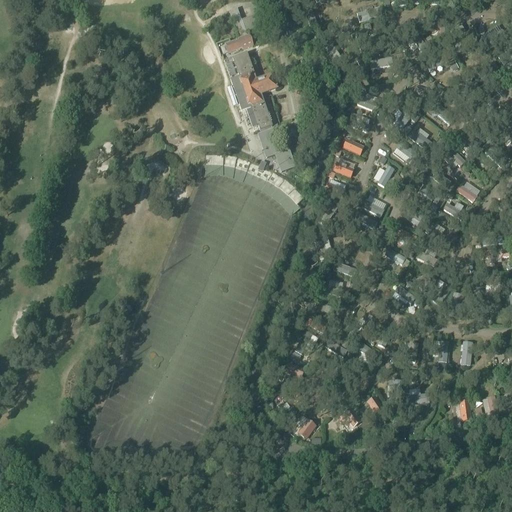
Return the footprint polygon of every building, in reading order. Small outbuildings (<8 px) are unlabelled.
[(239,42),(225,47),(228,56),(242,51),(242,52),(252,48),(249,38),(247,38),(245,34),(261,29),(256,17),(241,22),(237,10),(229,13),(239,41),(239,42)] [(239,78),(230,81),(241,113),(250,110),(257,129),(258,129),(259,133),(260,133),(271,129),(272,129),(278,127),(268,100),(267,100),(265,95),(276,91),(272,79),(256,84),(246,55),(233,60),(239,78)] [(430,90),(422,83),(412,93),(420,101),(430,90)] [(457,107),(479,102),(477,88),(454,93),(457,107)] [(370,123),(351,116),(346,128),(365,135),(370,123)] [(389,134),(397,140),(408,125),(400,120),(389,134)] [(259,137),(267,160),(275,157),(281,174),(294,169),(288,152),(280,155),(272,132),(259,137)] [(426,154),(432,147),(413,133),(407,140),(426,154)] [(342,151),(360,159),(364,150),(346,142),(342,151)] [(498,171),(505,164),(491,149),(484,156),(498,171)] [(332,175),(350,182),(355,172),(336,165),(332,175)] [(383,191),(394,173),(387,169),(377,187),(383,191)] [(342,202),(346,193),(328,186),(324,195),(342,202)] [(472,206),(477,200),(459,188),(455,194),(472,206)] [(384,214),(365,204),(361,211),(380,221),(384,214)] [(462,224),(465,218),(446,207),(443,213),(462,224)] [(324,229),(337,212),(331,208),(317,224),(324,229)] [(373,233),(377,225),(358,215),(354,223),(373,233)] [(440,247),(445,240),(428,229),(424,236),(440,247)] [(416,249),(419,241),(398,232),(395,239),(416,249)] [(384,258),(401,269),(406,261),(388,251),(384,258)] [(353,280),(355,272),(334,265),(332,274),(353,280)] [(437,312),(452,292),(444,286),(429,306),(437,312)] [(346,302),(348,293),(327,288),(325,297),(346,302)] [(410,308),(415,301),(399,289),(394,296),(410,308)] [(446,318),(455,321),(462,299),(453,296),(446,318)] [(326,327),(310,320),(306,328),(323,336),(326,327)] [(361,366),(378,366),(378,352),(361,352),(361,366)] [(283,376),(301,385),(307,374),(288,365),(283,376)] [(365,405),(376,419),(384,413),(373,399),(365,405)] [(459,405),(462,425),(472,424),(469,403),(459,405)] [(338,418),(351,435),(361,428),(347,410),(338,418)] [(304,446),(320,430),(312,421),(296,437),(304,446)]
